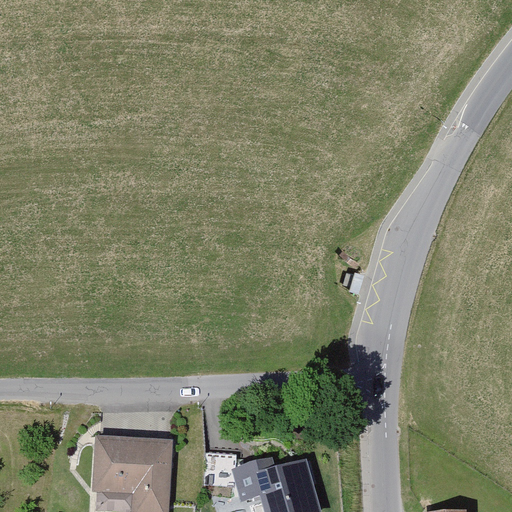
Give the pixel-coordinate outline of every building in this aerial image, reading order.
[(340,256),(355,268),(358,264),(343,253),(340,256)] [(350,288),(354,275),(346,273),(343,286),(350,288)] [(363,275),(354,273),(354,275),(350,288),(350,291),(358,293),(363,275)] [(166,511),(171,442),(98,438),(94,489),(133,492),(132,511),(166,511)] [(232,487),(234,456),(207,454),(204,484),(232,487)] [(272,459),(237,467),(245,498),(264,493),(268,511),(317,511),(305,461),(274,468),(272,459)]
